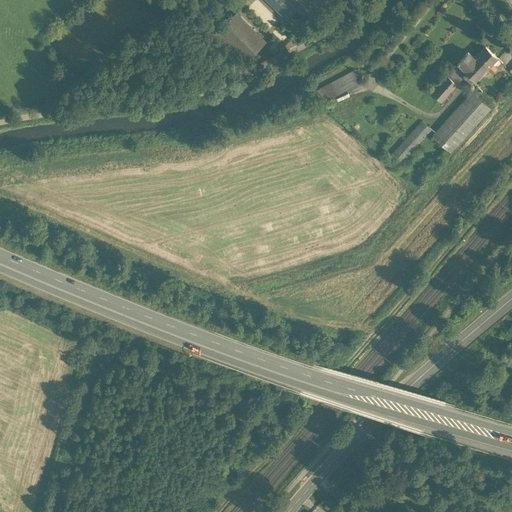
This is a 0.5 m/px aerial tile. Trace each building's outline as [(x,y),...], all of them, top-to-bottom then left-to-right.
[(266,0),(286,19),(298,7),(292,0),(266,0)] [(335,0),(292,0),(298,7),(309,21),(335,0)] [(263,41),(235,13),(217,31),(245,60),(263,41)] [(474,58),(467,52),(457,62),(457,63),(463,68),(463,69),(466,72),(467,73),(465,76),(473,82),(497,57),(485,46),(474,58)] [(447,76),(431,94),(440,102),(466,72),(463,69),(463,68),(457,63),(446,75),(447,76)] [(355,69),(315,91),(322,102),(361,81),(355,69)] [(477,85),(431,136),(450,153),(491,108),(492,109),(497,104),(477,85)] [(422,121),(387,159),(397,168),(432,130),(422,121)]
